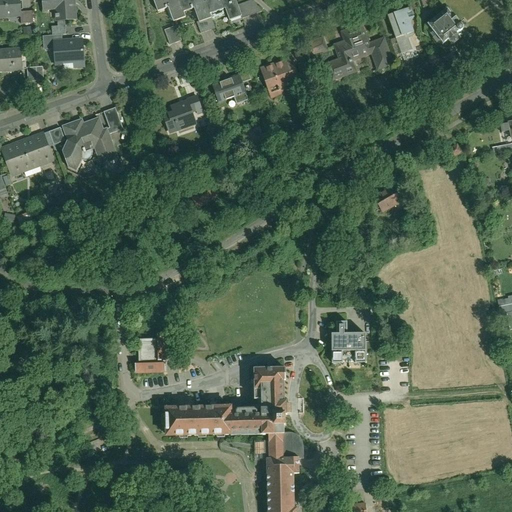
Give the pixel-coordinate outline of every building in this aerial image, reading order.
[(0,0),(0,11),(18,10),(17,5),(16,0),(0,0)] [(39,0),(40,5),(53,4),(53,16),(74,14),(72,0),(39,0)] [(222,2),(226,14),(238,9),(234,0),(151,0),(154,6),(165,2),(170,16),(183,11),(181,6),(191,3),(196,16),(208,12),(207,8),(222,2)] [(393,31),(387,33),(393,49),(410,43),(406,31),(413,29),(404,3),(385,10),(393,31)] [(18,10),(18,17),(30,16),(29,4),(17,5),(18,10)] [(460,23),(447,7),(427,23),(443,43),(449,38),(453,43),(462,36),(458,31),(459,30),(462,30),(464,29),(464,26),(463,24),(460,23)] [(359,17),(338,25),(342,35),(331,38),(336,52),(322,57),(328,75),(355,66),(351,55),(369,49),(374,64),(392,58),(382,30),(366,36),(359,17)] [(36,24),(25,24),(26,34),(36,34),(36,24)] [(167,29),(172,45),(185,41),(179,25),(167,29)] [(80,34),(52,35),(53,59),(82,58),(80,34)] [(20,42),(0,43),(0,66),(22,64),(20,42)] [(279,54),(257,62),(268,93),(300,82),(292,62),(303,58),(298,44),(278,51),(279,54)] [(32,82),(47,80),(46,67),(31,68),(32,82)] [(248,103),(239,76),(211,86),(219,107),(235,101),(237,107),(248,103)] [(171,106),(160,110),(167,128),(193,118),(189,109),(201,105),(195,89),(168,100),(171,106)] [(92,140),(98,158),(115,151),(105,122),(101,124),(97,112),(81,117),(79,113),(58,120),(63,133),(58,147),(64,164),(73,166),(79,154),(83,156),(87,154),(89,152),(91,150),(91,147),(89,142),(92,140)] [(511,118),(497,121),(499,130),(507,128),(509,135),(511,134),(511,118)] [(271,119),(254,124),(258,135),(274,129),(271,119)] [(0,141),(0,148),(8,170),(50,154),(40,127),(0,141)] [(502,152),(511,149),(511,138),(500,141),(502,152)] [(459,145),(446,149),(449,157),(462,153),(459,145)] [(374,197),(382,212),(401,201),(393,187),(374,197)] [(34,215),(20,218),(21,224),(35,220),(34,215)] [(332,334),(332,363),(343,363),(342,357),(356,356),(356,363),(366,363),(366,334),(347,335),(347,322),(336,322),(336,334),(332,334)] [(157,339),(139,339),(139,362),(135,362),(135,373),(165,373),(165,362),(168,361),(167,334),(156,334),(157,339)] [(163,407),(164,438),(269,435),(270,458),(264,458),(266,511),(295,511),(294,475),(299,475),(299,457),(304,457),(304,445),(303,440),(301,436),(297,433),(292,432),(286,432),(284,368),(252,369),(253,400),(260,400),(260,412),(231,413),(230,405),(163,407)]
